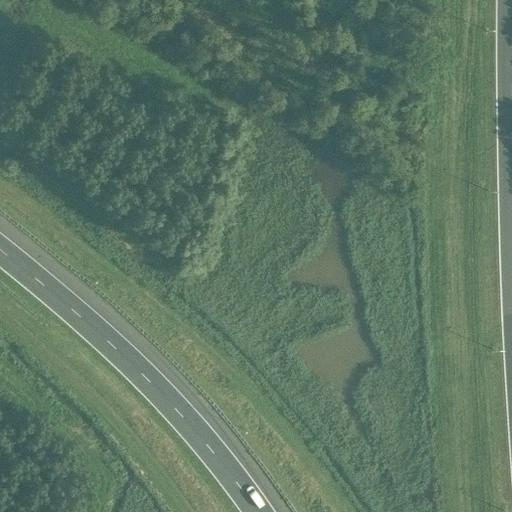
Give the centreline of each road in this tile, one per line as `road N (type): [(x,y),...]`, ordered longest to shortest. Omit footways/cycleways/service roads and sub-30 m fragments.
road 1 (motorway): [(249,511),(160,396),(0,251)]
road 2 (motorway): [(511,335),(503,0)]
